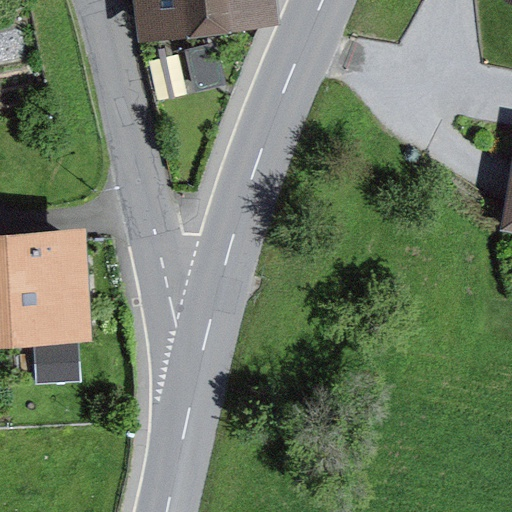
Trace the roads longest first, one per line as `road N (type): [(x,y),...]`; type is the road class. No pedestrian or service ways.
road 1 (secondary): [(191,379),(257,160),(324,0)]
road 2 (residential): [(191,379),(100,0)]
road 3 (secondary): [(164,511),(191,379)]
